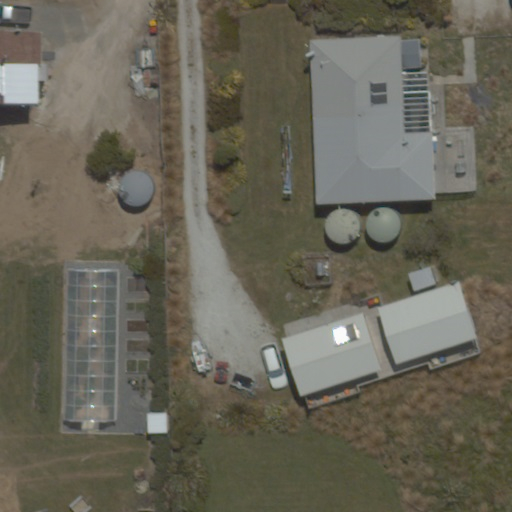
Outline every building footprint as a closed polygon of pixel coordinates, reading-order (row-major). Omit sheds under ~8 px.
[(394,21),(315,24),(322,189),(462,184),(460,107),(397,110),(394,21)] [(0,106),(33,107),(34,29),(0,28),(0,106)] [(115,118),(109,97),(73,108),(95,180),(127,171),(120,149),(143,142),(134,112),(115,118)] [(166,152),(132,153),(134,201),(168,200),(166,152)] [(347,196),(343,196),(340,196),(339,196),(335,197),(331,199),(328,201),(325,203),(323,207),(321,210),(320,214),(319,218),(320,222),(321,225),(322,229),(324,232),(327,235),(330,238),(334,239),(337,241),(341,241),(345,241),(349,240),(353,238),(356,236),(359,234),(361,230),(363,227),(364,223),(365,219),(364,215),(364,212),(362,208),(360,205),(357,202),(354,199),(351,197),(347,196)] [(394,198),(390,198),(387,198),(386,198),(382,199),(379,200),(375,202),(373,205),(370,208),(368,212),(367,215),(367,219),(367,223),(368,227),(369,231),(372,234),(374,237),(377,239),(381,241),(385,242),(389,243),(392,243),(396,242),(400,240),(403,238),(406,235),(408,232),(410,229),(411,225),(412,221),(412,217),(411,213),(409,210),(407,206),(404,203),(401,201),(398,199),(394,198)] [(303,376),(475,314),(454,256),(282,318),(303,376)]
